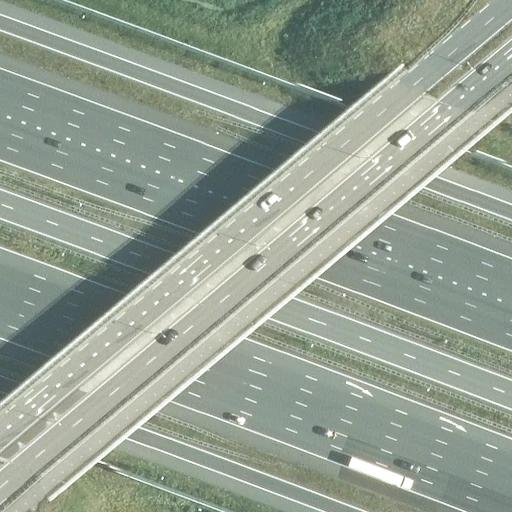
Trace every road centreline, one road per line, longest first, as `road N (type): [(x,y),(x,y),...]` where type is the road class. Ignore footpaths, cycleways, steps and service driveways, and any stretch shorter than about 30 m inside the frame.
road 1 (secondary): [(511,2),(0,436)]
road 2 (secondary): [(0,489),(511,55)]
road 3 (motorway): [(0,205),(511,397)]
road 4 (motorway): [(0,294),(511,486)]
road 5 (motorway): [(511,308),(0,117)]
road 6 (motorway): [(511,214),(0,25)]
road 7 (motorway): [(0,387),(339,511)]
